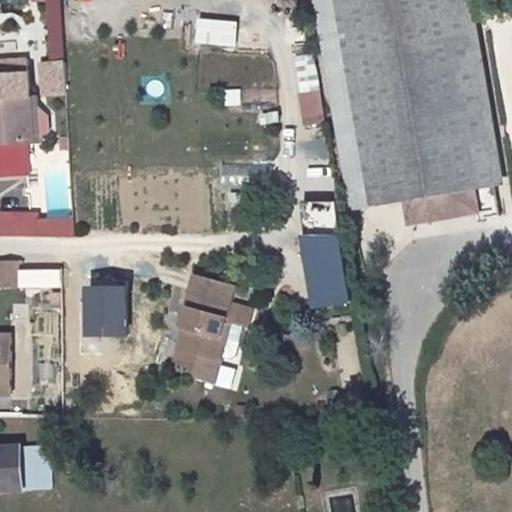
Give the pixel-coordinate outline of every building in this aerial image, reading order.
[(35,0),(36,4),(51,3),(52,60),(67,60),(65,0),(35,0)] [(331,0),(364,194),(409,187),(413,208),(501,195),(469,0),(331,0)] [(300,57),(303,126),(326,125),(323,56),(300,57)] [(46,98),(72,96),(70,62),(44,63),(46,98)] [(12,74),(0,74),(0,111),(1,111),(1,135),(0,134),(0,163),(32,166),(31,135),(36,135),(33,91),(13,91),(12,74)] [(40,92),(33,91),(36,135),(43,135),(40,92)] [(226,168),(226,186),(253,186),(253,169),(226,168)] [(36,214),(7,214),(7,236),(36,236),(36,221),(36,214)] [(76,219),(36,221),(36,236),(78,236),(76,219)] [(358,295),(349,239),(310,246),(319,301),(358,295)] [(30,260),(10,260),(10,280),(30,280),(30,260)] [(177,334),(172,354),(167,375),(210,385),(215,364),(228,367),(236,335),(239,336),(243,322),(225,317),(221,331),(215,329),(223,297),(182,288),(171,333),(177,334)] [(321,317),(361,311),(358,295),(319,301),(321,317)] [(0,390),(21,391),(23,332),(0,331),(0,390)] [(177,334),(171,333),(166,352),(172,354),(177,334)] [(24,447),(0,446),(0,489),(21,490),(24,447)]
